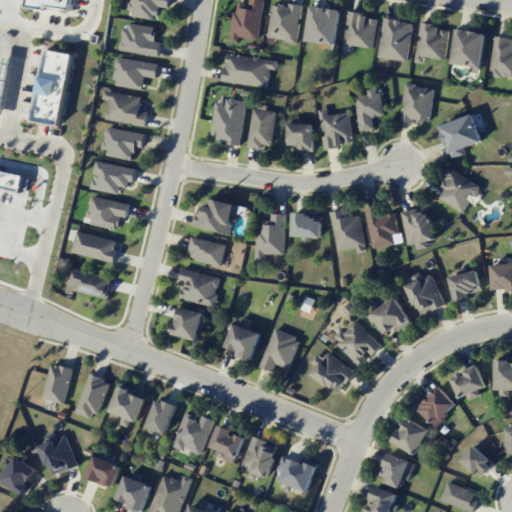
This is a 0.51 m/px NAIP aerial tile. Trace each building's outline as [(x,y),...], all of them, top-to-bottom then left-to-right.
[(32,0),(32,7),(47,9),(48,5),(75,9),(76,0),(32,0)] [(135,0),(173,0),(158,19),(133,15),(135,0)] [(238,1),(233,37),(259,41),(264,0),(250,0),(250,3),(238,1)] [(303,5),(275,1),(270,38),(298,41),(303,5)] [(342,9),(312,6),(309,40),(338,43),(342,9)] [(345,44),(374,48),(378,15),(349,12),(345,44)] [(380,57),(409,60),(413,22),(385,18),(380,57)] [(449,25),(420,24),(419,59),(448,60),(449,25)] [(128,25),(156,29),(163,58),(123,52),(128,25)] [(455,65),(483,68),(488,32),(460,29),(455,65)] [(511,37),(496,36),(491,75),(511,77),(511,37)] [(52,49),(78,54),(64,124),(39,119),(52,49)] [(225,81),(271,88),(275,59),(229,53),(225,81)] [(0,76),(4,56),(17,59),(5,119),(0,118),(0,76)] [(117,57),(162,62),(159,85),(143,93),(113,90),(117,57)] [(402,119),(431,122),(435,86),(406,83),(402,119)] [(357,95),(362,130),(377,128),(375,116),(385,114),(381,87),(368,89),(369,94),(357,95)] [(248,101),(219,97),(214,139),(243,142),(248,101)] [(109,115),(153,120),(155,103),(112,98),(109,115)] [(277,112),(256,108),(250,146),(271,149),(277,112)] [(324,146),(353,144),(351,113),(330,114),(329,108),(322,109),(324,146)] [(455,157),(486,144),(473,114),(442,127),(455,157)] [(299,149),(317,149),(317,123),(291,123),(291,145),(299,145),(299,149)] [(108,124),(151,134),(133,162),(102,155),(108,124)] [(100,164),(137,170),(126,194),(96,189),(98,178),(100,164)] [(437,194),(465,212),(482,186),(454,168),(437,194)] [(94,195),(129,207),(119,237),(83,224),(94,195)] [(197,225),(232,235),(241,206),(210,197),(205,214),(201,212),(197,225)] [(401,243),(395,213),(382,215),(381,204),(367,207),(374,247),(401,243)] [(411,245),(437,238),(429,205),(403,212),(411,245)] [(340,252),(366,247),(361,215),(347,217),(346,209),(332,212),(340,252)] [(286,254),(286,214),(272,214),(272,219),(259,219),(258,260),(268,260),(268,254),(286,254)] [(296,236),(325,236),(325,214),(296,214),(296,236)] [(188,253),(219,268),(229,249),(197,234),(188,253)] [(83,236),(125,245),(114,266),(78,257),(83,236)] [(511,264),(495,264),(495,291),(511,291),(511,264)] [(73,266),(112,275),(107,300),(72,292),(70,279),(73,266)] [(216,307),(224,278),(187,268),(180,297),(216,307)] [(485,291),(479,270),(452,277),(458,299),(485,291)] [(422,315),(447,304),(434,274),(409,285),(422,315)] [(373,312),(388,336),(413,321),(398,297),(373,312)] [(200,340),(208,313),(183,306),(174,333),(200,340)] [(362,365),(383,346),(356,319),(336,339),(362,365)] [(253,360),(264,334),(238,323),(227,349),(253,360)] [(262,365),(287,376),(303,339),(278,328),(262,365)] [(357,373),(332,351),(315,371),(340,393),(357,373)] [(511,360),(499,360),(499,389),(511,389),(511,360)] [(465,399),(490,387),(479,364),(454,376),(465,399)] [(54,366),(75,372),(63,408),(52,405),(44,397),(54,366)] [(94,380),(109,387),(95,420),(79,413),(94,380)] [(421,407),(439,425),(460,404),(442,386),(421,407)] [(125,389),(152,402),(142,423),(131,425),(112,416),(125,389)] [(160,402),(179,410),(169,433),(154,432),(150,425),(160,402)] [(187,411),(216,422),(204,453),(185,453),(173,449),(187,411)] [(396,440),(418,454),(433,431),(411,417),(396,440)] [(224,430),(248,439),(238,464),(215,454),(224,430)] [(45,446),(70,439),(80,471),(55,478),(45,446)] [(257,440),(282,451),(270,480),(245,470),(257,440)] [(463,458),(481,475),(494,461),(476,445),(463,458)] [(403,488),(414,462),(393,453),(382,479),(403,488)] [(289,455),(319,468),(309,490),(288,491),(278,482),(289,455)] [(101,460),(126,471),(118,489),(99,487),(93,479),(101,460)] [(7,480),(25,462),(45,477),(27,501),(7,480)] [(150,511),(166,474),(190,483),(178,511),(150,511)] [(131,479),(154,489),(143,511),(138,511),(126,506),(122,499),(131,479)] [(443,499),(475,511),(482,493),(450,481),(443,499)] [(393,511),(401,495),(379,486),(369,511),(393,511)] [(188,511),(218,511),(220,505),(200,499),(198,505),(191,503),(188,511)]
